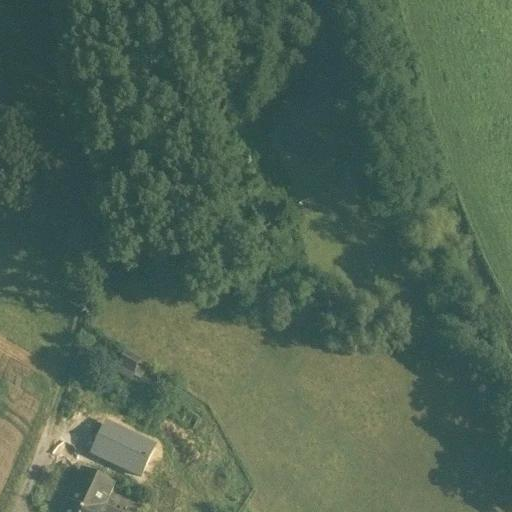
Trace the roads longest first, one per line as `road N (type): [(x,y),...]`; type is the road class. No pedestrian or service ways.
road 1 (track): [(0,341),(58,382),(105,275),(50,0)]
road 2 (unclassified): [(19,511),(58,382)]
